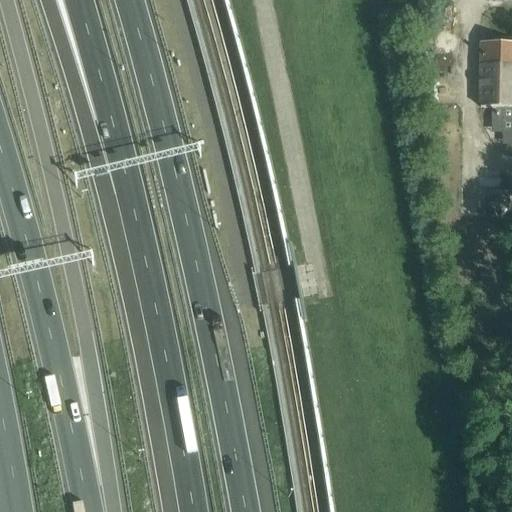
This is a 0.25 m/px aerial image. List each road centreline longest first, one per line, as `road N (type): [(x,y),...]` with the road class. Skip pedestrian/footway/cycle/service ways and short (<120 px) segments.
road 1 (motorway): [(243,511),(204,314),(126,0)]
road 2 (motorway): [(191,511),(160,342),(77,0)]
road 3 (motorway): [(0,153),(39,288),(85,511)]
